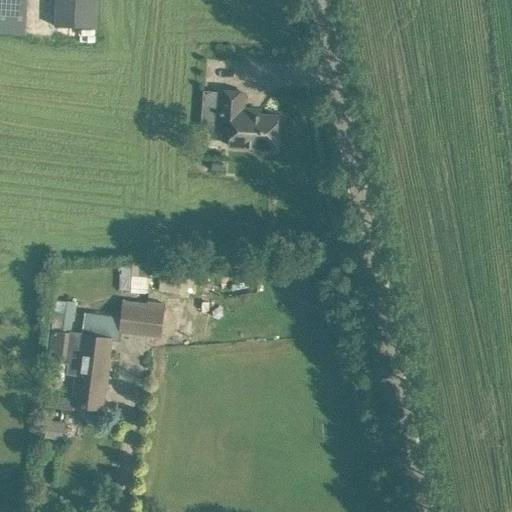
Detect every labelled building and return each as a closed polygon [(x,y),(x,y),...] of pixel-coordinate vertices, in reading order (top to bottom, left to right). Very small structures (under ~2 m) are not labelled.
[(56,0),(56,26),(96,28),(96,0),(56,0)] [(229,146),(254,147),(274,149),(276,116),(242,114),(244,92),(220,91),(217,121),(231,123),(229,146)] [(224,280),(223,268),(197,269),(197,281),(224,280)] [(83,315),(81,335),(74,405),(101,408),(109,330),(158,335),(161,302),(121,298),(119,319),(83,315)] [(49,356),(65,358),(69,314),(54,313),(49,356)]
